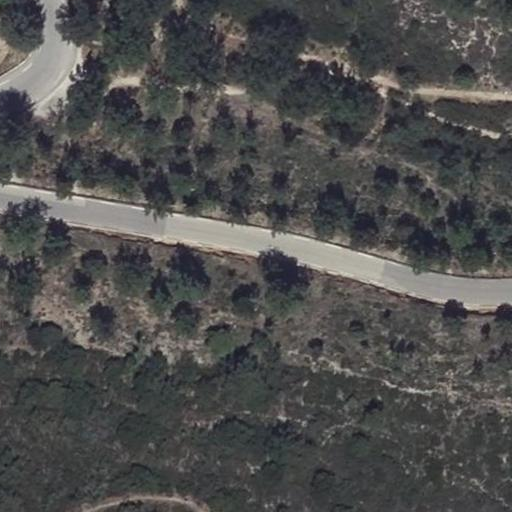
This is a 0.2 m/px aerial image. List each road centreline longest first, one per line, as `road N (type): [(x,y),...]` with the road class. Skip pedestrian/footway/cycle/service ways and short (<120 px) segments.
road 1 (tertiary): [(511,283),(434,282),(0,198)]
road 2 (track): [(511,89),(453,97),(315,75),(272,92),(100,77),(58,63)]
road 3 (tertiary): [(0,104),(34,89),(58,63),(63,29),(54,0)]
